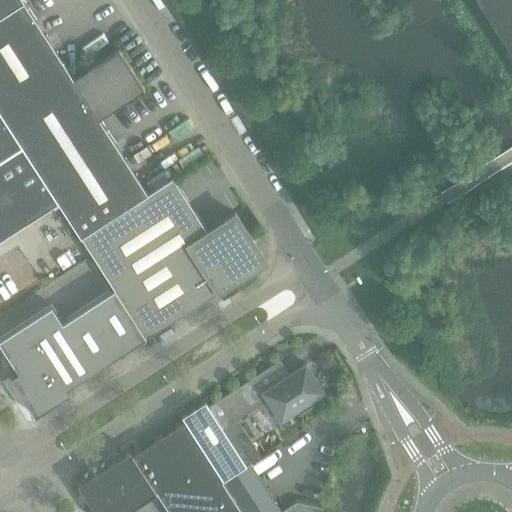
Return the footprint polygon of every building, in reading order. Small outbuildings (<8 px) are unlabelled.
[(69,69),(24,0),(22,0),(0,14),(0,110),(1,113),(69,69)] [(0,0),(0,14),(22,0),(0,0)] [(511,0),(478,0),(479,1),(479,2),(481,1),(491,17),(490,18),(490,19),(492,19),(502,34),(501,35),(501,37),(503,36),(511,50),(511,52),(511,53),(511,0)] [(118,47),(73,76),(69,69),(1,113),(21,144),(58,200),(80,235),(147,192),(99,117),(144,87),(118,47)] [(0,157),(21,144),(1,113),(0,110),(0,157)] [(0,237),(58,200),(21,144),(0,157),(0,237)] [(172,176),(148,192),(147,192),(80,235),(114,287),(145,336),(246,271),(245,269),(252,264),(252,262),(257,263),(259,253),(255,252),(255,250),(251,242),(253,241),(235,212),(207,230),(172,176)] [(18,246),(0,257),(0,314),(44,286),(42,284),(18,246)] [(70,392),(66,387),(145,336),(114,287),(61,321),(51,304),(0,336),(0,343),(17,370),(9,376),(34,415),(70,392)] [(271,364),(248,379),(263,403),(265,402),(276,420),(280,417),(295,407),(298,412),(298,413),(298,414),(312,405),(311,404),(308,399),(322,390),(305,363),(280,379),(271,364)] [(205,400),(181,415),(184,420),(222,479),(223,478),(246,464),(223,429),(240,418),(241,420),(250,414),(248,412),(262,404),(273,422),(276,420),(265,402),(263,403),(248,379),(208,405),(205,400)] [(129,449),(77,483),(95,511),(124,511),(156,491),(169,511),(240,511),(243,511),(222,479),(184,420),(132,454),(129,449)] [(278,511),(269,496),(245,511),(278,511)]
